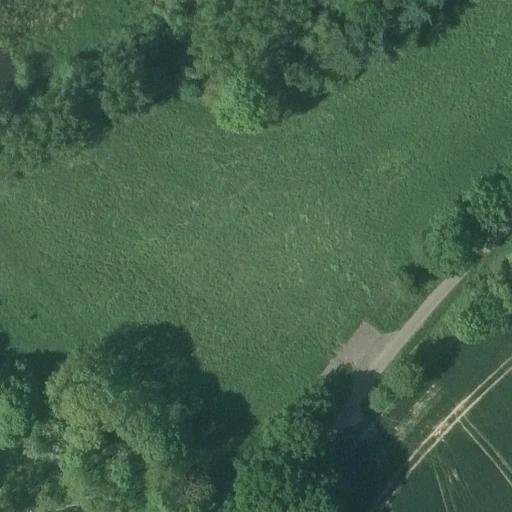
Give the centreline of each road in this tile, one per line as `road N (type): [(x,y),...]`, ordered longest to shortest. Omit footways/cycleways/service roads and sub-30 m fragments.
road 1 (track): [(511,226),(384,351),(278,511)]
road 2 (track): [(219,511),(349,348),(384,351)]
